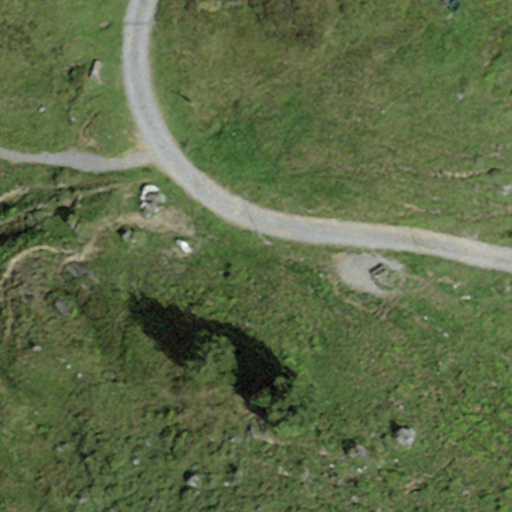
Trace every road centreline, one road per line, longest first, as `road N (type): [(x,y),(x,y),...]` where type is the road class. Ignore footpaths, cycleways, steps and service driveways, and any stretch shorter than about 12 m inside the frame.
road 1 (track): [(169,167),(246,214),(300,229),(511,258)]
road 2 (track): [(149,0),(133,80),(169,167)]
